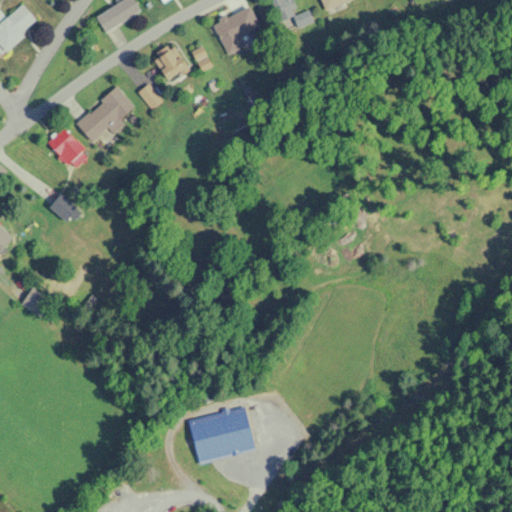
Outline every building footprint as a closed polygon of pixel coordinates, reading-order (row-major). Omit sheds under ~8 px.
[(139,8),(132,0),(119,0),(96,20),(108,34),(139,8)] [(271,0),(283,32),(312,22),(308,9),(296,13),(291,0),(271,0)] [(320,0),(325,11),(354,0),(320,0)] [(0,54),(37,23),(21,3),(4,18),(0,13),(0,54)] [(214,23),(226,54),(265,38),(252,7),(214,23)] [(175,46),(153,57),(164,81),(187,70),(175,46)] [(138,93),(152,108),(160,100),(147,86),(138,93)] [(91,143),(135,109),(118,88),(75,121),(91,143)] [(61,128),(46,143),(73,169),(88,154),(61,128)] [(79,209),(57,195),(48,210),(71,223),(79,209)] [(0,250),(13,237),(0,223),(0,250)] [(196,462),(254,449),(244,407),(187,419),(196,462)]
